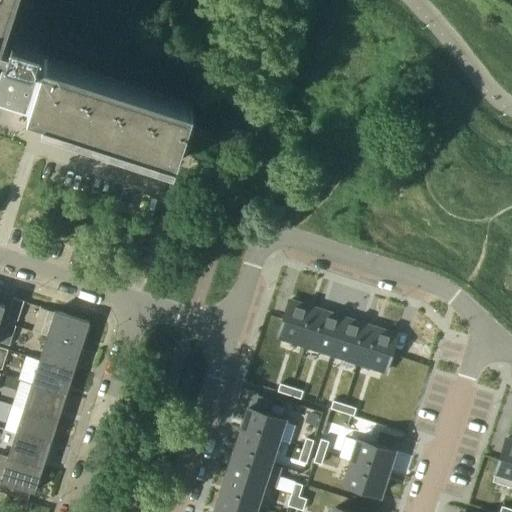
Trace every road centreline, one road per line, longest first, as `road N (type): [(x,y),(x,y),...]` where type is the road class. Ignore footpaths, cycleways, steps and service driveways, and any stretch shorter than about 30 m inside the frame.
road 1 (residential): [(254,257),(268,241),(289,238),(441,290),(484,325)]
road 2 (residential): [(69,511),(136,304)]
road 3 (residential): [(424,511),(484,325)]
road 4 (residential): [(228,335),(172,511)]
road 5 (residential): [(136,304),(0,258)]
